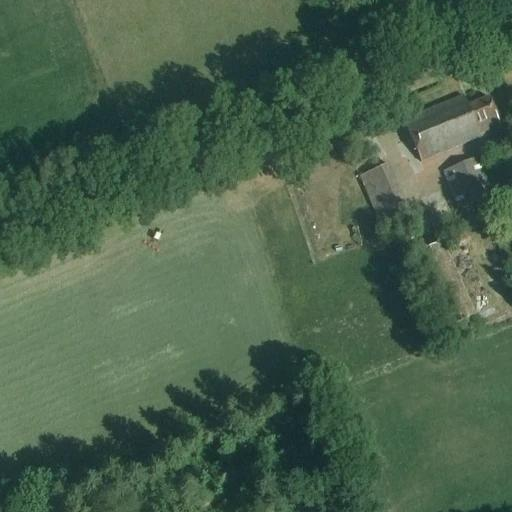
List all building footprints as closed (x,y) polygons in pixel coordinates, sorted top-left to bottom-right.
[(480,137),(500,128),(488,101),(467,110),(463,99),(404,123),(421,163),(481,138),(480,137)] [(506,157),(501,146),(490,152),(495,163),(506,157)] [(442,173),(459,210),(478,202),(478,203),(494,196),(478,157),(442,173)] [(380,228),(409,216),(388,166),(359,178),(380,228)] [(475,318),(443,245),(412,258),(444,332),(475,318)]
